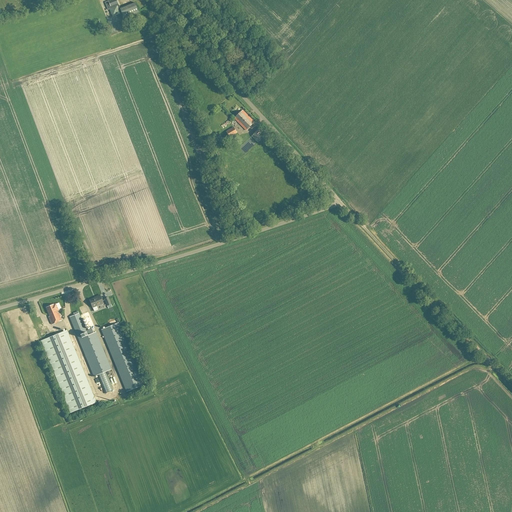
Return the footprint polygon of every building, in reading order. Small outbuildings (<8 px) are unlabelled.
[(118,4),(116,0),(112,0),(105,3),(108,10),(110,9),(113,17),(119,14),(121,20),(139,12),(135,3),(120,9),(118,4)] [(246,131),(255,122),(243,111),(234,119),(246,131)] [(258,143),(268,133),(262,127),(252,136),(258,143)] [(233,128),(226,133),(229,138),(237,134),(233,128)] [(89,300),(92,308),(103,304),(100,295),(96,297),(96,298),(89,300)] [(55,304),(53,305),(46,308),(49,317),(48,317),(51,325),(61,321),(57,311),(58,310),(61,309),(59,303),(56,305),(55,304)] [(111,369),(96,332),(94,333),(92,328),(86,330),(79,313),(78,312),(74,313),(74,315),(69,317),(93,377),(111,369)] [(126,392),(143,385),(118,323),(101,330),(126,392)] [(70,413),(96,403),(67,330),(41,341),(70,413)]
